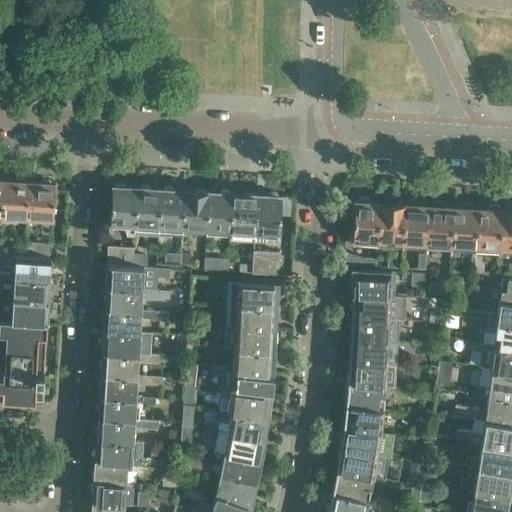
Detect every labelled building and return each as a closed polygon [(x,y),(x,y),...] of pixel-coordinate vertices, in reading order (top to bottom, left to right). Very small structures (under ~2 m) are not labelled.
[(16,180),(3,179),(1,216),(26,217),(28,180),(26,180),(24,177),(18,177),(16,180)] [(28,180),(26,217),(47,219),(48,218),(52,218),(55,182),(51,182),(49,179),(43,178),(41,181),(28,180)] [(112,185),(109,222),(112,222),(123,223),(125,228),(127,235),(133,235),(134,228),(137,186),(126,186),(124,183),(118,183),(115,185),(112,185)] [(134,228),(133,235),(158,236),(158,234),(159,230),(159,225),(161,188),(150,187),(148,185),(141,184),(139,187),(137,186),(134,228)] [(161,188),(159,225),(182,226),(185,188),(184,188),(184,189),(174,189),(172,186),(166,185),(163,188),(161,188)] [(185,188),(182,226),(207,227),(209,190),(185,188)] [(209,190),(207,227),(230,229),(233,192),(230,192),(227,189),(222,189),(219,192),(210,191),(209,190)] [(230,230),(230,240),(253,242),(254,231),(256,194),(255,193),(252,190),(246,190),(243,193),(233,192),(230,229),(230,230)] [(254,231),(253,242),(254,242),(268,243),(269,234),(269,231),(279,232),(282,195),(278,195),(276,192),(270,192),(267,194),(256,194),(254,231)] [(354,215),(353,239),(353,243),(358,243),(378,245),(378,240),(380,200),(379,200),(379,201),(370,201),(368,197),(360,196),(358,200),(355,200),(355,202),(352,204),(352,211),(354,215)] [(380,200),(378,240),(378,245),(402,246),(402,242),(405,202),(395,201),(392,197),(384,197),(381,200),(380,200)] [(405,202),(402,242),(402,246),(426,247),(426,243),(428,204),(419,203),(417,200),(408,199),(406,203),(405,203),(405,202)] [(428,204),(426,243),(426,248),(442,248),(441,265),(450,265),(451,249),(451,245),(453,205),(443,205),(441,201),(433,200),(430,204),(428,204)] [(453,205),(451,245),(450,265),(458,266),(459,249),(475,250),(475,246),(478,207),(476,207),(475,203),(465,202),(463,206),(453,205)] [(478,207),(475,246),(475,250),(474,270),(483,272),(484,251),(499,252),(500,247),(502,207),(502,208),(501,208),(499,204),(490,204),(487,207),(478,207)] [(511,208),(502,207),(500,247),(500,252),(511,252),(511,208)] [(213,251),(214,236),(206,236),(205,251),(213,251)] [(24,254),(46,255),(46,256),(50,256),(51,242),(25,240),(24,254)] [(110,249),(109,262),(133,264),(134,252),(134,246),(115,245),(110,244),(110,249)] [(24,246),(14,245),(14,253),(24,253),(24,246)] [(252,262),(252,270),(252,272),(277,273),(278,251),(274,251),(274,250),(253,249),(252,262)] [(181,262),(191,262),(191,251),(182,251),(181,262)] [(134,252),(133,264),(145,265),(145,253),(134,252)] [(180,264),(181,253),(164,252),(164,263),(180,264)] [(425,252),(416,252),(415,268),(425,268),(425,252)] [(0,274),(14,276),(49,278),(49,268),(53,266),(53,260),(50,258),(50,256),(46,256),(46,255),(24,254),(15,253),(14,270),(0,268),(0,274)] [(217,256),(205,256),(205,269),(217,269),(217,256)] [(362,265),(375,265),(375,256),(362,256),(362,265)] [(388,266),(401,266),(401,256),(388,256),(388,266)] [(105,274),(105,280),(108,283),(108,284),(143,286),(154,287),(155,287),(156,276),(168,277),(168,267),(146,265),(145,265),(133,264),(109,262),(109,272),(105,274)] [(239,271),(252,272),(252,270),(252,262),(240,262),(239,271)] [(353,292),(353,293),(390,295),(391,270),(358,268),(358,269),(353,269),(353,279),(349,282),(349,289),(353,292)] [(499,298),(511,299),(511,275),(507,275),(505,288),(500,287),(500,289),(476,285),(475,294),(499,298)] [(48,280),(49,278),(14,276),(13,279),(0,277),(0,289),(5,290),(4,298),(47,300),(48,290),(52,288),(52,282),(48,280)] [(227,280),(227,293),(227,304),(236,304),(241,304),(275,306),(276,296),(279,296),(279,286),(276,286),(277,283),(272,283),(272,282),(273,279),(252,278),(242,277),(242,280),(227,280)] [(466,291),(467,281),(458,280),(457,290),(466,291)] [(448,284),(428,282),(428,293),(442,294),(447,288),(448,284)] [(104,295),(103,302),(106,304),(106,306),(141,308),(142,297),(170,299),(171,289),(155,287),(154,287),(143,287),(143,286),(108,284),(107,293),(104,295)] [(389,318),(389,305),(390,295),(353,293),(352,303),(351,303),(350,313),(352,314),(352,316),(389,318)] [(47,300),(4,298),(3,318),(46,321),(46,312),(51,310),(51,304),(47,302),(47,300)] [(143,298),(143,306),(166,307),(166,299),(143,298)] [(462,316),(495,322),(511,324),(511,299),(499,298),(499,299),(504,299),(502,310),(497,310),(497,311),(489,309),(489,311),(463,307),(462,316)] [(227,304),(226,325),(235,325),(274,328),(275,318),(277,317),(278,309),(275,309),(275,307),(275,306),(241,304),(236,304),(227,304)] [(102,317),(102,323),(105,325),(104,327),(140,330),(141,317),(167,319),(168,310),(141,308),(106,306),(105,316),(102,317)] [(429,319),(435,319),(442,320),(443,312),(430,311),(429,319)] [(389,318),(352,316),(351,325),(350,325),(349,335),(351,335),(350,338),(387,340),(389,318)] [(492,342),(492,344),(511,347),(511,324),(495,322),(462,316),(461,323),(487,327),(487,329),(494,331),(499,332),(498,343),(492,342)] [(0,398),(2,398),(2,399),(34,401),(35,400),(41,401),(42,401),(43,392),(47,393),(48,375),(43,374),(47,321),(46,321),(3,318),(0,318),(0,398)] [(442,320),(435,319),(433,335),(443,336),(445,320),(442,320)] [(188,322),(186,341),(198,342),(199,323),(188,322)] [(226,325),(224,346),(234,347),(239,348),(273,350),(273,340),(276,340),(277,331),(274,331),(274,328),(235,325),(226,325)] [(101,339),(100,346),(103,347),(103,350),(146,352),(149,352),(150,331),(150,330),(140,330),(104,327),(104,337),(101,339)] [(386,363),(387,340),(350,338),(350,340),(349,341),(348,349),(350,350),(349,360),(386,363)] [(485,352),(491,353),(489,367),(511,370),(511,347),(492,344),(465,340),(464,347),(486,350),(485,352)] [(232,360),(232,368),(271,371),(272,362),(275,362),(276,353),(273,352),(273,350),(239,348),(234,347),(233,358),(232,360)] [(99,360),(98,367),(101,369),(101,372),(136,374),(137,374),(138,361),(163,363),(164,353),(146,353),(103,350),(102,359),(99,360)] [(386,363),(349,360),(349,361),(348,362),(347,370),(348,371),(348,381),(385,386),(386,363)] [(448,389),(453,361),(442,360),(437,387),(448,389)] [(185,363),(184,384),(195,385),(196,364),(185,363)] [(223,367),(222,389),(230,390),(269,394),(270,394),(270,391),(273,392),(274,382),(271,382),(271,371),(232,368),(223,367)] [(488,395),(488,396),(511,399),(511,374),(491,371),(489,387),(469,383),(467,392),(488,395)] [(98,383),(98,389),(100,392),(100,394),(136,396),(137,383),(162,384),(162,375),(137,374),(136,374),(101,372),(100,382),(98,383)] [(385,386),(348,381),(347,391),(345,392),(345,399),(346,402),(346,403),(383,409),(384,396),(385,386)] [(184,384),(182,404),(194,405),(195,385),(184,384)] [(431,396),(431,389),(412,388),(412,395),(431,396)] [(222,389),(221,409),(230,411),(267,415),(267,414),(270,414),(271,405),(268,405),(269,394),(230,390),(222,389)] [(99,414),(99,415),(135,418),(135,404),(136,396),(100,394),(100,403),(97,406),(97,411),(99,414)] [(450,413),(484,418),(511,422),(511,399),(488,396),(486,407),(452,402),(450,413)] [(155,405),(155,398),(143,397),(143,405),(155,405)] [(382,416),(383,409),(346,403),(345,405),(344,407),(343,414),(344,416),(343,425),(380,431),(382,416)] [(193,406),(182,404),(181,423),(191,425),(193,406)] [(221,409),(219,430),(223,430),(227,431),(245,434),(263,438),(263,437),(267,416),(267,415),(230,411),(221,409)] [(443,412),(429,410),(428,418),(442,420),(443,412)] [(97,435),(97,437),(133,440),(134,425),(167,427),(167,420),(135,418),(99,415),(98,425),(96,427),(95,433),(97,435)] [(481,442),(480,442),(511,447),(511,422),(484,418),(482,432),(457,428),(456,438),(481,442)] [(191,425),(181,423),(179,443),(189,445),(191,425)] [(412,434),(425,435),(426,425),(412,424),(412,434)] [(378,442),(380,431),(343,425),(342,435),(341,436),(340,442),(340,445),(340,448),(376,454),(378,442)] [(217,438),(215,451),(223,452),(237,455),(259,459),(261,448),(263,438),(245,434),(227,431),(223,430),(219,430),(217,438)] [(95,458),(95,459),(127,461),(132,462),(133,440),(97,437),(97,446),(94,449),(94,455),(96,457),(96,459),(95,458)] [(477,465),(477,466),(511,471),(511,447),(480,442),(478,456),(457,453),(456,461),(469,464),(477,465)] [(340,448),(340,449),(339,450),(337,456),(338,459),(336,468),(373,476),(376,454),(340,448)] [(190,456),(188,465),(220,472),(219,472),(255,481),(259,459),(237,455),(223,452),(221,464),(190,456)] [(93,469),(92,479),(126,482),(127,461),(95,459),(95,468),(93,469)] [(423,463),(410,461),(407,482),(420,484),(423,463)] [(473,488),(474,489),(475,488),(509,494),(511,485),(511,483),(511,471),(477,466),(469,464),(467,479),(459,478),(457,485),(466,486),(474,488),(473,488)] [(373,476),(336,468),(334,478),(332,480),(331,486),(332,488),(331,491),(369,499),(373,476)] [(424,469),(423,479),(433,481),(435,471),(424,469)] [(219,472),(215,492),(250,504),(254,482),(254,481),(255,481),(219,472)] [(162,474),(161,484),(174,485),(178,475),(162,474)] [(192,484),(206,489),(208,482),(194,477),(192,484)] [(92,480),(91,490),(93,492),(93,501),(125,503),(126,482),(92,479),(92,480)] [(433,481),(423,479),(419,499),(430,501),(433,481)] [(418,486),(411,485),(407,507),(414,509),(418,486)] [(463,511),(468,511),(509,511),(510,509),(507,507),(509,494),(475,488),(474,489),(473,488),(466,487),(463,511)] [(154,497),(161,500),(165,491),(158,488),(154,497)] [(369,499),(331,491),(331,493),(330,494),(329,499),(329,502),(327,511),(366,511),(369,499)] [(195,501),(192,509),(196,510),(200,511),(250,511),(251,509),(249,507),(249,506),(250,506),(250,504),(215,492),(214,492),(209,505),(199,501),(199,503),(195,501)] [(136,496),(135,504),(146,504),(149,497),(136,496)] [(90,506),(90,511),(123,511),(125,503),(93,501),(93,505),(90,506)]
